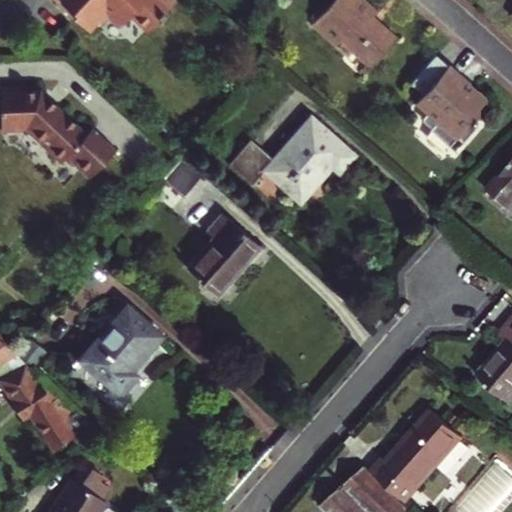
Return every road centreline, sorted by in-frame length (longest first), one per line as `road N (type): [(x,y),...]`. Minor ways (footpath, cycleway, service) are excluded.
road 1 (residential): [(445,280),(250,511)]
road 2 (unknown): [(303,449),(188,341)]
